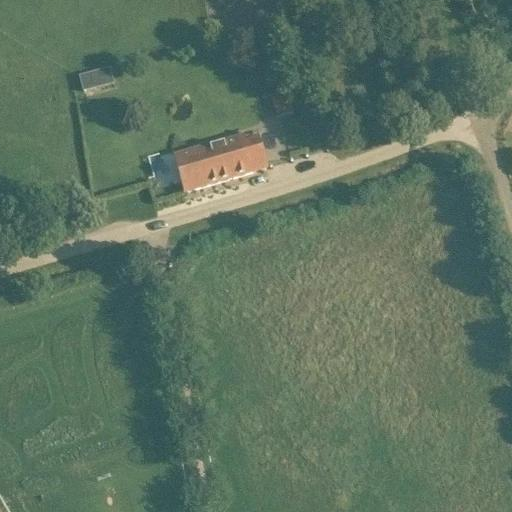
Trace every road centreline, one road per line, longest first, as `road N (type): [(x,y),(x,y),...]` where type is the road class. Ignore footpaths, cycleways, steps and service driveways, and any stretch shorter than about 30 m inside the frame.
road 1 (unclassified): [(0,270),(481,119)]
road 2 (track): [(481,119),(448,0)]
